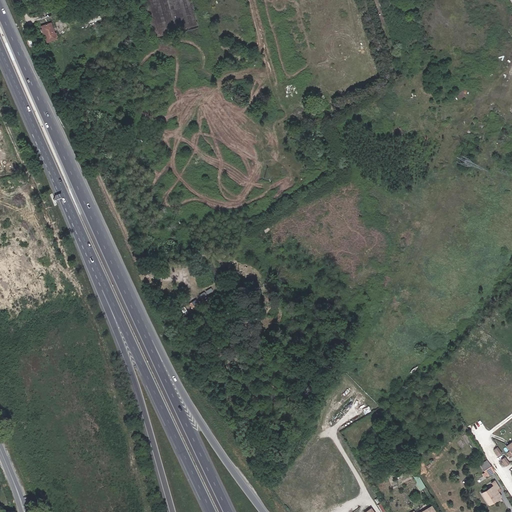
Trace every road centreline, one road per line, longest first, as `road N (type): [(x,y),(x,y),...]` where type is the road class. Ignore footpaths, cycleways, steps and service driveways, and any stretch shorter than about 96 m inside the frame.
road 1 (motorway): [(265,511),(183,392),(88,211)]
road 2 (motorway): [(229,511),(88,211)]
road 3 (motorway): [(74,215),(213,511)]
road 4 (motorway): [(74,215),(143,404),(172,511)]
road 5 (motorway): [(88,211),(0,4)]
road 6 (motorway): [(0,44),(74,215)]
